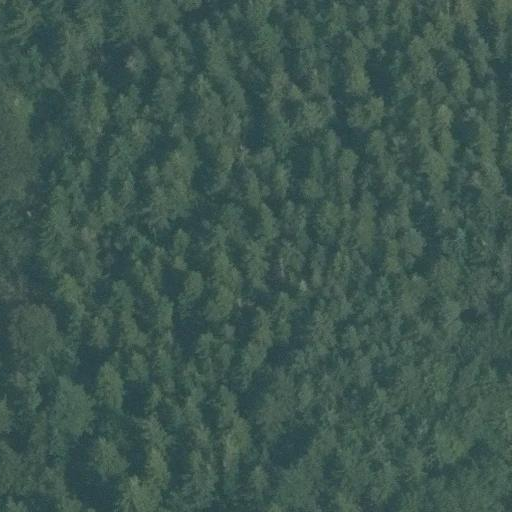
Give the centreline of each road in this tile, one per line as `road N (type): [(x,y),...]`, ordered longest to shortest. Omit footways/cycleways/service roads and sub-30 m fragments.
road 1 (track): [(0,142),(243,0)]
road 2 (track): [(0,389),(113,511)]
